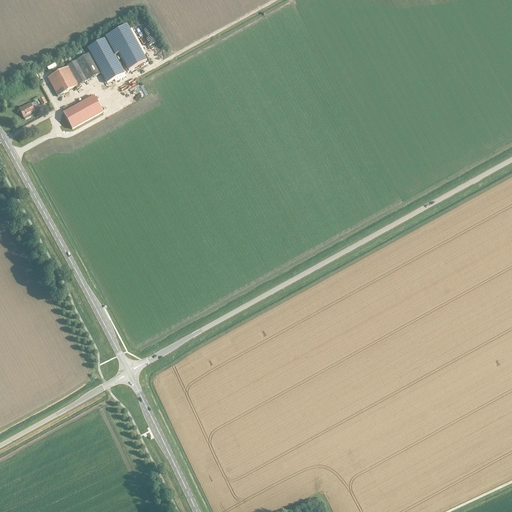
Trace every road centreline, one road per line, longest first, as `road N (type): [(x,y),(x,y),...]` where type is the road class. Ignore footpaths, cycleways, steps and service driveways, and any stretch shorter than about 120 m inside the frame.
road 1 (unclassified): [(128,372),(511,158)]
road 2 (secondary): [(128,372),(0,133)]
road 3 (secondary): [(193,511),(128,372)]
road 4 (unclassified): [(128,372),(0,445)]
